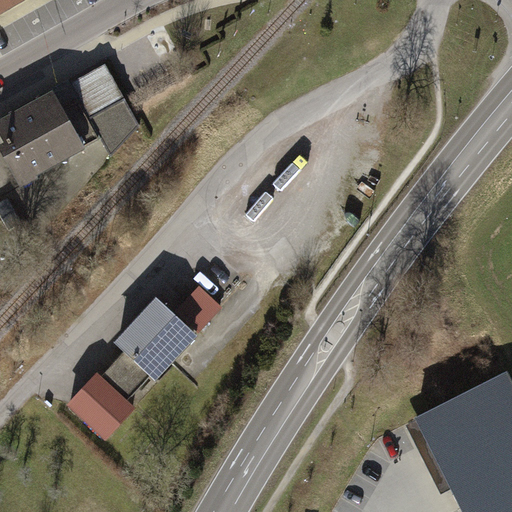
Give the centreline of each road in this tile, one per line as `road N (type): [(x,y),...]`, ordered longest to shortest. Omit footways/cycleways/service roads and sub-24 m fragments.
road 1 (residential): [(440,0),(428,33),(404,61),(276,128),(211,187),(0,421)]
road 2 (primary): [(511,103),(379,267),(228,511)]
road 3 (secondary): [(135,0),(0,74)]
